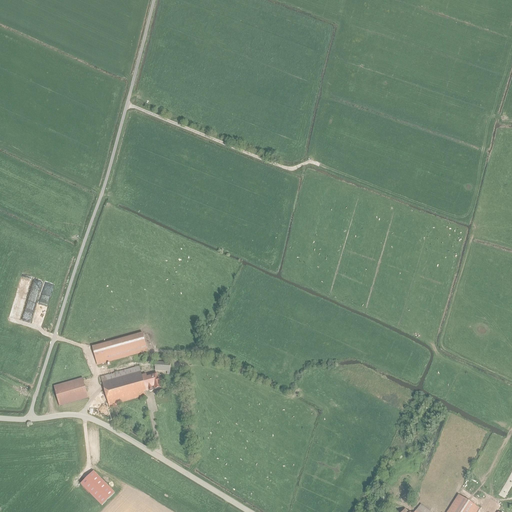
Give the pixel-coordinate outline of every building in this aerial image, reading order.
[(18,318),(31,321),(42,281),(34,279),(29,296),(26,295),(25,297),(27,298),(25,308),(21,307),(20,313),(19,313),(18,318)] [(92,349),(97,366),(147,351),(142,335),(92,349)] [(155,362),(154,371),(167,372),(166,375),(169,375),(170,363),(155,362)] [(109,408),(162,393),(157,375),(143,379),(139,365),(100,376),(109,408)] [(55,387),(60,406),(89,399),(84,379),(55,387)] [(101,507),(114,494),(93,473),(80,486),(101,507)] [(500,495),(506,498),(511,485),(511,473),(510,473),(500,495)] [(402,511),(475,511),(478,509),(457,495),(445,511),(428,511),(420,505),(414,511),(406,511),(404,510),(402,511)]
